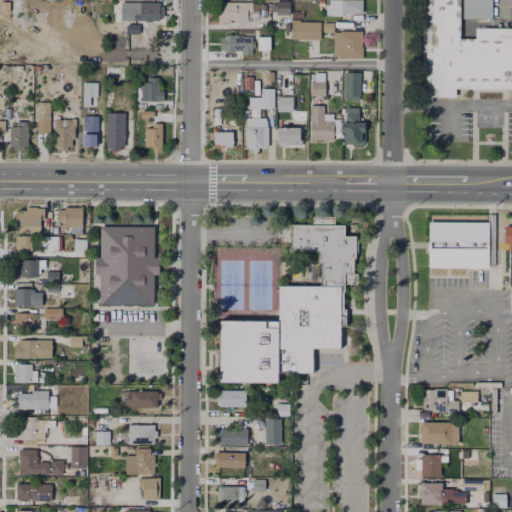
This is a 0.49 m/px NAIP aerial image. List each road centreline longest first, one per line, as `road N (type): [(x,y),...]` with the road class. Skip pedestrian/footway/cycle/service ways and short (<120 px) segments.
road 1 (residential): [(189,511),(190,0)]
road 2 (secondary): [(0,179),(391,182)]
road 3 (residential): [(391,214),(393,0)]
road 4 (residential): [(388,511),(390,358)]
road 5 (residential): [(391,214),(377,293),(390,358)]
road 6 (residential): [(390,358),(402,274),(391,214)]
